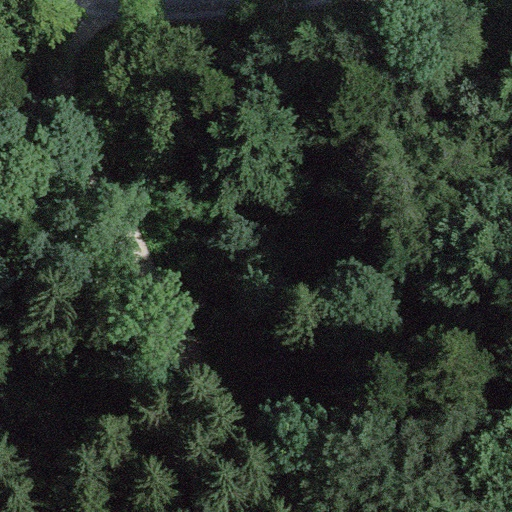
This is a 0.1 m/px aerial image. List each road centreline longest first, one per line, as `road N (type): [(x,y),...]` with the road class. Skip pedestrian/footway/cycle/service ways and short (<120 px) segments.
road 1 (track): [(299,511),(235,437),(0,31)]
road 2 (track): [(300,0),(148,21),(84,17),(28,0)]
